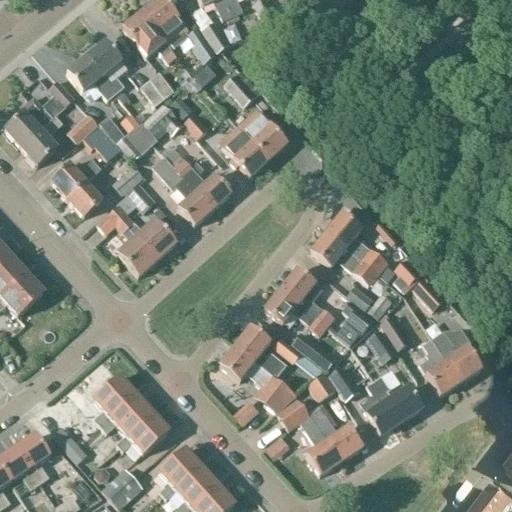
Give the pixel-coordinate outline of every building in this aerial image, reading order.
[(232,23),(221,0),(194,0),(200,14),(213,8),(222,27),(226,25),(228,30),(234,27),(232,23)] [(221,0),(232,23),(234,27),(239,25),(237,21),(242,18),(233,0),(221,0)] [(302,0),(290,6),(300,27),(315,20),(306,0),(302,0)] [(343,0),(350,10),(360,4),(358,0),(343,0)] [(141,19),(168,53),(171,51),(173,54),(188,42),(185,39),(188,37),(176,23),(161,3),(141,19)] [(263,33),(274,28),(264,5),(252,10),(263,33)] [(170,56),(168,53),(141,19),(122,35),(145,64),(156,55),(167,70),(175,63),(170,56)] [(289,25),(292,31),(300,28),(297,22),(289,25)] [(201,36),(216,59),(217,60),(228,52),(213,29),(201,36)] [(205,67),(212,63),(215,61),(204,44),(194,50),(205,67)] [(105,48),(85,64),(115,101),(123,94),(114,83),(108,85),(105,81),(120,68),(105,48)] [(115,101),(85,64),(65,79),(81,99),(97,87),(100,91),(97,96),(106,107),(115,101)] [(160,78),(149,87),(164,106),(175,97),(160,78)] [(243,114),(254,105),(234,82),(223,92),(243,114)] [(164,106),(149,87),(141,94),(157,112),(164,106)] [(33,104),(19,116),(12,122),(15,125),(4,136),(20,154),(52,125),(54,123),(73,106),(57,88),(47,97),(52,103),(41,113),(33,104)] [(191,117),(179,104),(169,113),(181,126),(191,117)] [(181,131),(162,111),(141,130),(156,147),(166,137),(171,141),(181,131)] [(74,149),(95,130),(85,120),(65,139),(74,149)] [(112,148),(122,140),(108,121),(97,128),(112,148)] [(120,129),(127,138),(138,130),(130,121),(120,129)] [(197,147),(208,137),(193,121),(183,131),(197,147)] [(54,123),(52,125),(20,154),(37,172),(55,155),(46,145),(51,141),(51,140),(61,131),(54,123)] [(245,128),(238,135),(266,167),(285,150),(261,124),(250,134),(245,128)] [(95,135),(80,148),(89,158),(92,155),(105,170),(116,159),(119,157),(98,133),(95,135)] [(266,167),(238,135),(236,133),(217,150),(231,165),(229,167),(235,174),(238,172),(248,183),(266,167)] [(115,151),(130,169),(140,161),(124,143),(115,151)] [(169,151),(159,159),(163,163),(169,169),(169,170),(171,172),(173,174),(184,186),(194,198),(211,216),(229,200),(213,181),(204,189),(197,182),(202,177),(195,169),(190,174),(179,161),(169,151)] [(163,163),(150,174),(171,197),(174,194),(175,194),(186,206),(176,214),(193,233),(211,216),(194,198),(184,186),(173,174),(171,172),(169,170),(169,169),(163,163)] [(66,205),(98,177),(91,169),(83,176),(84,182),(81,185),(68,171),(50,187),(66,205)] [(111,191),(122,203),(142,184),(132,172),(111,191)] [(105,185),(98,177),(66,205),(83,224),(101,207),(92,197),(105,185)] [(124,202),(141,220),(154,208),(137,190),(124,202)] [(106,221),(94,231),(105,242),(114,234),(113,232),(114,231),(126,220),(118,211),(117,211),(106,221)] [(114,231),(113,232),(114,234),(121,241),(128,235),(135,243),(156,267),(175,249),(154,226),(141,238),(126,220),(114,231)] [(353,245),(353,244),(360,236),(340,220),(325,239),(351,261),(378,282),(386,272),(353,245)] [(128,249),(116,260),(137,284),(156,267),(135,243),(128,235),(121,241),(128,249)] [(351,261),(325,239),(309,259),(329,275),(334,268),(368,295),(378,282),(351,261)] [(0,253),(0,271),(9,263),(0,253)] [(9,263),(0,271),(0,304),(25,282),(9,263)] [(393,277),(399,283),(392,289),(400,298),(408,291),(411,294),(419,286),(416,283),(417,282),(403,267),(393,277)] [(296,276),(279,296),(297,311),(325,333),(333,324),(320,314),(319,316),(303,304),(314,291),(296,276)] [(25,282),(0,304),(0,317),(6,312),(16,323),(42,300),(25,282)] [(441,309),(422,288),(412,296),(431,318),(441,309)] [(364,317),(372,307),(353,292),(346,302),(364,317)] [(297,311),(279,296),(263,317),(281,331),(291,319),(306,332),(305,333),(318,343),(325,333),(297,311)] [(366,318),(377,327),(391,309),(381,300),(366,318)] [(348,308),(340,318),(348,324),(345,328),(360,341),(372,327),(348,308)] [(395,359),(405,352),(408,350),(390,324),(389,325),(386,321),(378,326),(380,330),(378,331),(383,338),(382,339),(395,359)] [(249,334),(234,353),(267,379),(271,382),(282,369),(266,356),(263,361),(257,356),(265,346),(249,334)] [(365,348),(381,372),(397,362),(381,337),(365,348)] [(442,338),(431,346),(459,389),(480,375),(465,353),(456,359),(442,338)] [(313,369),(322,357),(300,339),(290,351),(313,369)] [(292,369),(299,360),(280,345),(273,354),(292,369)] [(418,371),(424,380),(439,403),(459,389),(431,346),(421,352),(429,364),(418,371)] [(267,379),(234,353),(219,372),(238,388),(244,380),(261,393),(253,403),(275,420),(291,399),(267,380),(267,379)] [(349,363),(339,369),(350,389),(361,382),(349,363)] [(327,384),(344,409),(357,399),(340,374),(327,384)] [(317,409),(334,399),(323,382),(306,392),(317,409)] [(373,388),(399,428),(420,415),(406,393),(390,404),(386,397),(389,396),(380,383),(373,388)] [(109,425),(134,402),(117,384),(92,406),(102,418),(92,427),(99,434),(109,425)] [(399,428),(373,388),(365,393),(374,406),(376,404),(381,410),(365,421),(379,442),(399,428)] [(134,402),(109,425),(99,434),(105,440),(114,431),(125,443),(150,420),(134,402)] [(296,426),(305,420),(296,407),(275,420),(287,439),(299,431),(296,426)] [(314,414),(307,419),(321,440),(339,468),(360,455),(346,434),(336,440),(319,415),(316,417),(314,414)] [(307,419),(305,420),(296,426),(299,431),(314,455),(305,461),(319,482),(339,468),(321,440),(307,419)] [(125,443),(115,452),(122,459),(131,450),(142,461),(167,439),(150,420),(125,443)] [(86,462),(70,444),(60,433),(51,442),(60,452),(77,470),(86,462)] [(15,454),(39,490),(48,484),(41,474),(36,477),(33,473),(48,462),(34,442),(15,454)] [(15,454),(0,464),(0,474),(9,488),(24,478),(27,483),(23,486),(30,496),(39,490),(15,454)] [(174,497),(199,474),(183,456),(157,479),(168,490),(158,500),(165,506),(174,497)] [(0,494),(9,488),(0,474),(0,511),(5,511),(9,510),(2,500),(0,500),(0,494)] [(194,511),(216,493),(199,474),(174,497),(185,509),(181,511),(194,511)] [(124,476),(110,489),(101,497),(109,506),(132,485),(124,476)] [(79,486),(90,498),(100,489),(88,477),(79,486)] [(132,485),(109,506),(114,511),(121,511),(141,495),(132,485)] [(71,496),(79,505),(87,498),(79,489),(71,496)] [(216,493),(194,511),(232,511),(233,511),(216,493)] [(508,511),(510,510),(490,494),(476,511),(508,511)]
